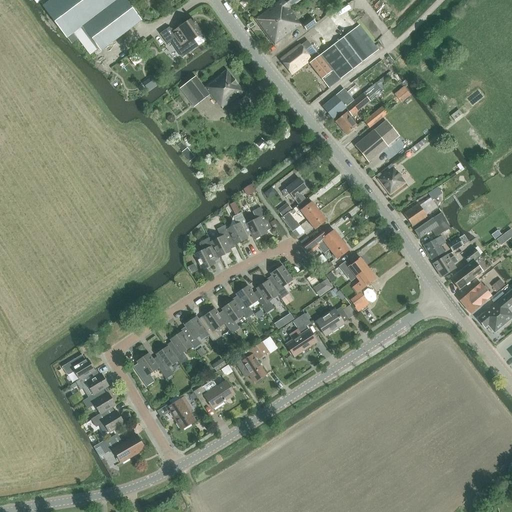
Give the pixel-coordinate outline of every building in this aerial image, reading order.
[(49,0),(43,5),(42,6),(66,38),(67,38),(71,44),(77,39),(90,56),(99,49),(101,51),(141,21),(125,0),(49,0)] [(280,0),(254,20),(274,46),(300,26),(294,18),(295,18),(288,9),(300,0),(280,0)] [(311,17),(302,24),(307,31),(317,24),(311,17)] [(191,20),(172,33),(169,28),(159,34),(167,45),(171,43),(181,58),(197,47),(193,41),(201,35),(191,20)] [(313,60),(309,64),(328,88),(373,54),(355,29),(333,46),(320,56),(313,60)] [(383,32),(391,41),(395,37),(387,29),(383,32)] [(302,45),(281,61),(290,73),(307,61),(309,64),(313,60),(320,56),(318,53),(311,58),(305,50),(312,45),(308,40),(302,45)] [(135,51),(127,57),(132,64),(140,58),(135,51)] [(222,108),(243,92),(226,70),(202,89),(194,78),(180,89),(194,107),(210,95),(216,104),(218,103),(222,108)] [(143,83),(148,91),(158,84),(153,77),(143,83)] [(375,84),(363,93),(370,101),(381,92),(375,84)] [(343,89),(322,107),(332,119),(345,108),(354,101),(343,89)] [(407,91),(397,99),(400,103),(410,95),(407,91)] [(348,111),(335,122),(346,135),(358,125),(351,117),(370,101),(363,93),(354,101),(345,108),(348,111)] [(369,128),(387,114),(382,107),(364,121),(369,128)] [(458,110),(451,116),(455,122),(463,116),(458,110)] [(385,123),(355,147),(368,163),(398,138),(385,123)] [(262,138),(257,144),(261,148),(266,142),(262,138)] [(180,141),(176,143),(182,150),(185,148),(180,141)] [(417,144),(411,149),(413,153),(420,148),(417,144)] [(190,153),(186,157),(189,162),(194,158),(190,153)] [(405,183),(393,168),(377,180),(390,196),(405,183)] [(299,178),(282,191),(286,197),(287,199),(291,196),(294,199),(295,199),(298,204),(305,199),(301,194),(307,189),(299,178)] [(248,187),(243,190),(246,197),(256,192),(253,185),(248,187)] [(307,220),(318,212),(311,202),(300,211),(307,220)] [(418,204),(403,214),(412,228),(420,239),(431,231),(435,236),(449,228),(442,213),(427,222),(425,218),(427,217),(418,204)] [(288,205),(278,212),(282,217),(292,210),(288,205)] [(255,220),(246,224),(251,234),(253,240),(267,233),(266,231),(270,229),(260,208),(251,212),(255,220)] [(318,212),(307,220),(314,230),(326,221),(318,212)] [(245,237),(251,234),(246,224),(240,213),(232,217),(236,225),(226,230),(233,245),(246,238),(245,237)] [(291,224),(295,230),(300,226),(296,221),(291,224)] [(220,237),(209,242),(217,257),(230,251),(229,249),(234,246),(233,245),(226,230),(224,226),(216,229),(220,237)] [(304,232),(300,226),(295,230),(300,235),(304,232)] [(511,230),(511,229),(496,240),(500,245),(511,236),(511,230)] [(497,230),(491,235),(494,239),(501,235),(497,230)] [(333,231),(322,239),(329,249),(341,241),(333,231)] [(442,235),(423,247),(431,260),(443,253),(439,246),(446,242),(442,235)] [(199,252),(194,255),(201,270),(214,264),(213,262),(218,259),(217,257),(209,242),(207,238),(200,242),(198,243),(198,251),(199,252)] [(452,246),(449,248),(452,252),(462,246),(458,239),(457,238),(450,243),(452,246)] [(307,252),(316,245),(312,240),(303,246),(307,252)] [(349,251),(341,241),(329,249),(333,254),(331,256),(334,260),(336,258),(337,259),(349,251)] [(480,255),(475,248),(463,257),(469,264),(480,255)] [(318,258),(322,255),(318,250),(314,253),(318,258)] [(351,263),(357,258),(354,254),(348,259),(351,263)] [(329,264),(322,255),(318,258),(319,260),(317,262),(326,274),(335,268),(331,262),(329,264)] [(452,265),(457,262),(454,257),(449,260),(446,256),(433,264),(441,278),(455,270),(452,265)] [(361,258),(349,267),(345,263),(340,267),(348,277),(352,273),(356,278),(368,268),(361,258)] [(450,280),(458,291),(482,273),(474,262),(450,280)] [(267,278),(268,280),(278,295),(280,298),(287,293),(282,286),(291,280),(281,266),(270,274),(271,276),(267,278)] [(376,278),(368,268),(356,278),(360,283),(352,289),(358,297),(351,302),(357,308),(355,310),(358,313),(369,304),(360,291),(376,278)] [(332,273),(327,276),(332,283),(337,279),(332,273)] [(319,297),(333,288),(327,279),(320,284),(322,288),(316,292),(319,297)] [(499,279),(492,285),(496,290),(503,284),(499,279)] [(269,301),(278,295),(268,280),(255,289),(256,290),(252,294),(257,301),(265,313),(273,308),(269,301)] [(228,283),(224,286),(230,295),(234,292),(228,283)] [(483,299),(489,294),(481,285),(460,302),(470,315),(486,301),(483,299)] [(248,307),(257,301),(252,294),(247,286),(235,294),(236,296),(232,299),(242,315),(245,319),(249,316),(252,314),(248,307)] [(335,288),(330,292),(334,297),(339,293),(338,292),(335,288)] [(495,304),(505,296),(501,291),(491,299),(495,304)] [(287,293),(280,298),(285,306),(292,301),(287,293)] [(511,304),(505,296),(477,319),(485,328),(488,326),(494,333),(511,318),(511,313),(508,309),(511,305),(511,304)] [(234,321),(242,315),(232,299),(233,301),(221,309),(222,311),(218,314),(224,323),(231,333),(239,328),(234,321)] [(343,322),(349,319),(341,307),(335,311),(334,310),(317,321),(322,327),(320,328),(325,336),(344,324),(343,322)] [(203,319),(199,322),(205,331),(208,336),(212,342),(220,336),(215,329),(224,323),(218,314),(215,309),(202,317),(203,319)] [(300,335),(286,344),(294,356),(317,342),(309,330),(308,330),(305,327),(310,323),(304,314),(292,322),(300,335)] [(181,329),(182,331),(192,346),(194,350),(200,345),(201,345),(199,342),(208,336),(205,331),(199,322),(196,317),(190,321),(190,319),(183,324),(185,327),(181,329)] [(170,341),(166,344),(167,345),(177,361),(180,365),(187,360),(182,352),(192,346),(182,331),(169,339),(170,341)] [(256,360),(267,352),(261,342),(244,353),(247,358),(236,365),(243,375),(248,371),(254,381),(256,380),(257,382),(265,377),(264,375),(265,374),(256,360)] [(168,367),(177,361),(167,345),(155,353),(156,356),(152,358),(158,367),(165,380),(174,375),(168,367)] [(202,348),(197,351),(201,357),(206,354),(202,348)] [(148,374),(158,367),(152,358),(152,359),(148,353),(142,357),(141,356),(139,355),(135,358),(135,360),(136,361),(137,364),(132,367),(146,387),(154,382),(148,374)] [(82,355),(62,367),(66,375),(74,370),(80,379),(94,371),(87,358),(85,359),(82,355)] [(212,362),(214,368),(225,365),(223,359),(212,362)] [(80,379),(76,382),(81,390),(83,389),(85,388),(86,390),(86,393),(89,398),(103,389),(108,386),(100,373),(98,374),(96,370),(94,371),(80,379)] [(224,399),(233,393),(225,381),(217,386),(214,382),(211,381),(203,387),(202,385),(192,392),(200,403),(206,399),(212,408),(225,400),(224,399)] [(89,398),(83,401),(87,409),(95,404),(101,414),(112,407),(115,405),(107,392),(106,393),(103,389),(89,398)] [(169,403),(157,412),(160,416),(169,410),(181,429),(194,421),(188,412),(192,409),(184,397),(180,399),(180,400),(171,405),(170,403),(169,403)] [(101,414),(91,419),(96,428),(104,423),(109,433),(124,424),(116,410),(114,411),(112,407),(101,414)] [(117,434),(104,441),(110,451),(113,449),(120,462),(145,448),(137,435),(122,444),(117,434)]
